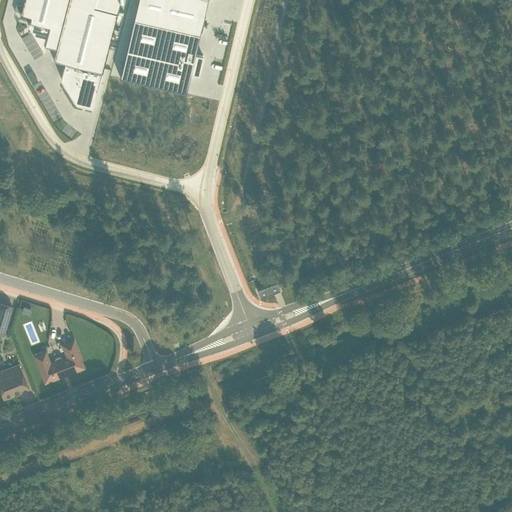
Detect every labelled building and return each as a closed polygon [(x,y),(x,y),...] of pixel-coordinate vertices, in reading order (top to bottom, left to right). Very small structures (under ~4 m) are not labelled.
[(67,0),(22,0),(19,14),(30,17),(27,26),(44,51),(45,46),(56,49),(67,0)] [(119,2),(110,0),(67,0),(53,60),(65,64),(60,80),(76,105),(92,108),(119,2)] [(137,0),(119,78),(186,93),(190,73),(198,75),(202,56),(195,55),(207,0),(137,0)] [(258,297),(276,290),(273,282),(255,289),(258,297)] [(12,307),(0,303),(0,335),(3,336),(12,307)] [(26,312),(19,321),(25,326),(32,317),(26,312)] [(45,383),(84,368),(73,341),(62,345),(66,356),(61,358),(61,357),(58,357),(56,358),(54,360),(55,361),(50,363),(45,352),(34,356),(45,383)] [(0,390),(3,399),(27,389),(17,364),(0,370),(0,390)] [(271,384),(268,376),(251,381),(255,391),(271,384)]
